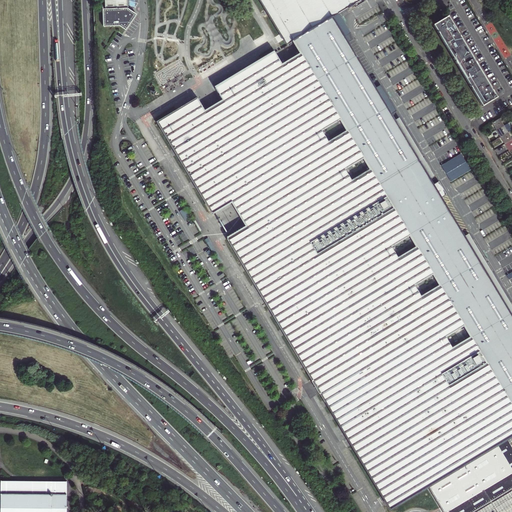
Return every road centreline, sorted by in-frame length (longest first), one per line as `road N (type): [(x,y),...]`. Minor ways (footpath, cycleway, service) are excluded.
road 1 (trunk): [(305,511),(243,438),(113,325),(67,272),(27,204),(0,125)]
road 2 (trunk): [(306,511),(105,238),(67,130)]
road 3 (trunk): [(10,231),(66,324),(245,511)]
road 4 (motorway): [(279,511),(159,390),(83,349),(0,326)]
road 5 (trunk): [(0,279),(69,187),(84,152),(83,0)]
road 6 (trunk): [(0,266),(41,162),(42,0)]
road 7 (motorway): [(0,406),(123,445),(223,511)]
road 8 (trunk): [(67,130),(52,0)]
road 9 (trunk): [(67,130),(61,0)]
road 10 (residential): [(399,17),(462,122)]
